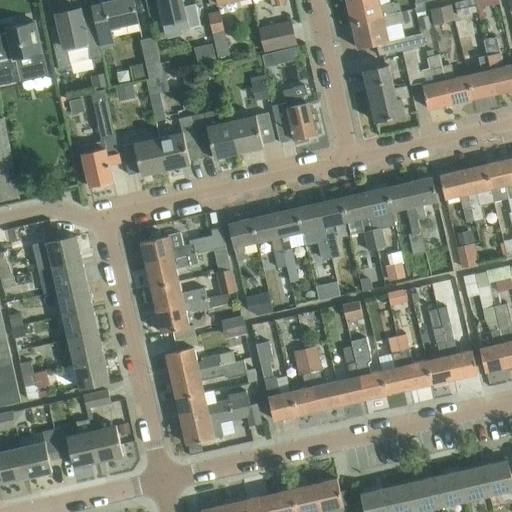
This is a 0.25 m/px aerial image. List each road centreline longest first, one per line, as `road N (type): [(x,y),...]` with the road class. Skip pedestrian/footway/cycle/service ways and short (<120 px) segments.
road 1 (residential): [(163,480),(511,402)]
road 2 (residential): [(163,480),(100,220)]
road 3 (residential): [(351,159),(100,220)]
road 4 (residential): [(511,123),(351,159)]
road 5 (residential): [(312,0),(351,159)]
road 6 (residential): [(20,511),(163,480)]
